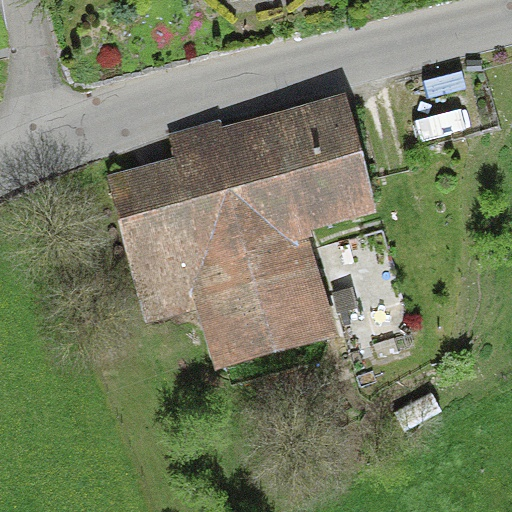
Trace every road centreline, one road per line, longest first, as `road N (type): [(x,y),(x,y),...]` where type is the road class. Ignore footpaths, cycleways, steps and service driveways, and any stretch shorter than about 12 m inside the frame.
road 1 (tertiary): [(43,141),(203,87),(511,14)]
road 2 (residential): [(43,141),(21,0)]
